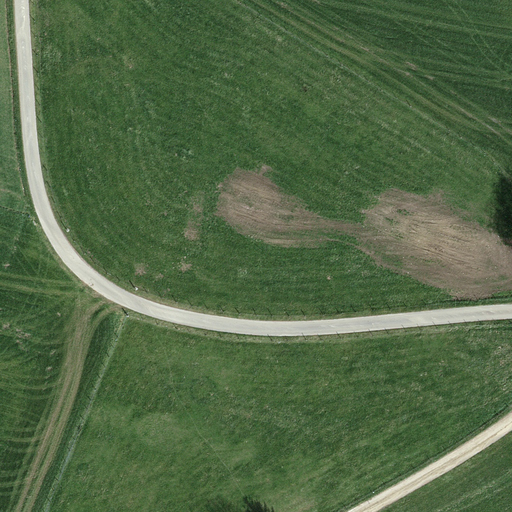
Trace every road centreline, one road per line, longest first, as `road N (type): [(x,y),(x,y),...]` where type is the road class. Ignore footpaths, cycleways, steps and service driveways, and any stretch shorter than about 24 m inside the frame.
road 1 (track): [(280,334),(117,302),(62,266),(34,208),(17,0)]
road 2 (track): [(280,334),(511,326)]
road 3 (track): [(363,511),(489,444),(511,419)]
